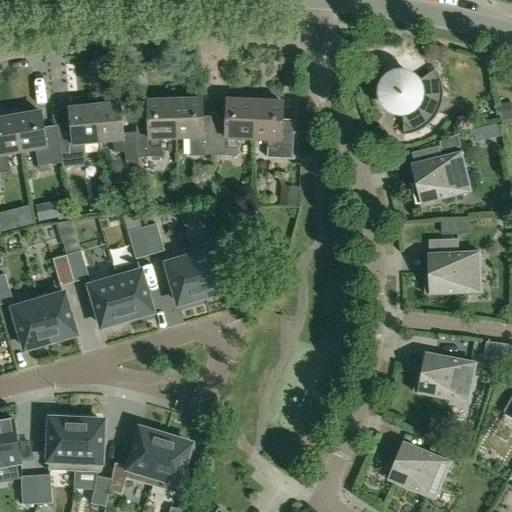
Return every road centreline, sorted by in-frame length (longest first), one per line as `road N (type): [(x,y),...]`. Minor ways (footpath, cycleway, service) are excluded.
road 1 (residential): [(313,38),(166,36),(0,54)]
road 2 (residential): [(27,379),(233,317),(204,401)]
road 3 (residential): [(376,314),(369,207),(313,38)]
road 4 (residential): [(322,505),(368,371),(376,314)]
road 5 (residential): [(511,34),(329,0)]
road 6 (residential): [(27,379),(106,375),(204,401)]
road 7 (residential): [(511,333),(376,314)]
